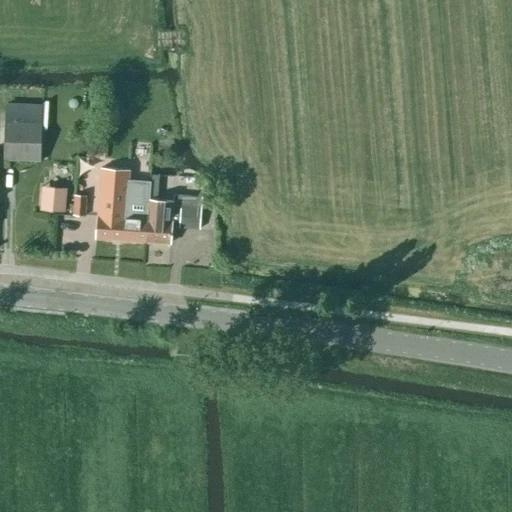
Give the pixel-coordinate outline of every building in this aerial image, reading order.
[(42,114),(18,113),(18,122),(5,122),(3,160),(40,161),(42,114)] [(96,238),(146,242),(149,202),(126,201),(127,189),(129,169),(101,167),(96,238)] [(171,220),(172,211),(172,201),(150,199),(151,184),(150,184),(149,202),(146,242),(170,243),(171,220)] [(39,212),(66,216),(69,190),(43,187),(39,212)] [(73,215),(84,216),(85,195),(74,195),(73,215)] [(171,220),(180,221),(179,228),(199,229),(201,206),(180,205),(180,212),(172,211),(171,220)]
